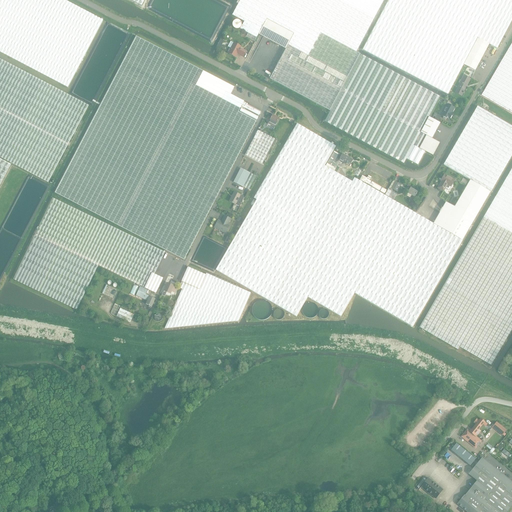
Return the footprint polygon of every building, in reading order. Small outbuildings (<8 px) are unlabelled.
[(0,0),(0,52),(67,87),(103,20),(64,0),(0,0)] [(240,0),(232,15),(244,22),(260,30),(266,19),(294,34),(286,49),(270,79),(330,111),(324,121),(404,164),(406,159),(418,165),(425,151),(433,156),(433,155),(440,143),(432,139),(440,123),(429,117),(440,96),(439,96),(356,52),(383,0),(240,0)] [(511,0),(388,0),(363,50),(448,94),(463,65),(477,38),(489,44),(497,48),(511,19),(511,0)] [(258,34),(286,49),(294,34),(266,19),(260,30),(244,22),(242,25),(241,25),(239,29),(248,34),(246,37),(254,42),(258,34)] [(238,112),(240,108),(195,85),(202,71),(136,36),(54,193),(184,260),(256,121),(238,112)] [(475,71),(489,44),(477,38),(463,65),(475,71)] [(239,55),(243,57),(246,51),(240,48),(241,47),(233,43),(230,49),(229,48),(227,52),(228,52),(228,53),(235,57),(237,54),(239,54),(239,55)] [(511,44),(504,58),(482,96),(506,110),(511,113),(511,44)] [(0,58),(0,156),(26,169),(49,181),(89,104),(0,58)] [(234,87),(202,71),(195,85),(240,108),(244,101),(230,94),(234,87)] [(464,92),(470,79),(464,75),(455,93),(462,96),(463,93),(464,93),(464,92)] [(443,117),(443,118),(445,119),(446,119),(447,118),(448,119),(449,118),(450,119),(452,115),(451,114),(454,108),(448,104),(442,115),(443,116),(443,117)] [(443,165),(470,180),(490,192),(511,153),(511,126),(477,106),(443,165)] [(439,121),(441,115),(435,112),(432,118),(439,121)] [(274,127),(279,118),(272,115),(271,118),(268,116),(267,119),(269,120),(268,124),(274,127)] [(393,192),(388,189),(384,195),(354,178),(352,182),(324,166),(336,147),(296,124),(252,198),(256,200),(215,270),(296,316),(308,297),(341,316),(354,293),(412,326),(462,240),(433,224),(393,201),(397,194),(393,192)] [(245,155),(262,164),(275,139),(258,130),(245,155)] [(349,167),(353,160),(342,154),(341,156),(339,154),(334,161),(337,163),(338,161),(349,167)] [(0,185),(11,165),(0,159),(0,185)] [(511,168),(452,272),(419,327),(434,336),(457,350),(459,347),(490,366),(501,347),(511,328),(511,168)] [(233,182),(249,190),(256,177),(240,169),(233,182)] [(449,189),(450,186),(454,180),(444,174),(441,181),(437,188),(444,192),(445,188),(447,189),(449,189)] [(393,180),(388,189),(393,192),(398,183),(393,180)] [(445,202),(433,224),(462,240),(490,192),(470,180),(454,207),(445,202)] [(407,193),(408,193),(406,196),(410,198),(411,195),(415,197),(418,192),(410,187),(407,193)] [(229,202),(235,205),(239,207),(244,197),(234,192),(229,202)] [(35,235),(13,279),(42,293),(77,310),(85,293),(98,266),(127,280),(141,286),(156,294),(159,287),(162,280),(163,279),(154,274),(165,252),(149,245),(99,221),(53,198),(35,235)] [(224,216),(222,220),(223,221),(222,222),(218,220),(214,228),(225,233),(229,226),(227,225),(230,219),(224,216)] [(181,282),(199,290),(205,275),(187,268),(181,282)] [(206,274),(205,275),(199,290),(181,282),(178,288),(182,290),(164,329),(206,324),(238,321),(250,294),(218,279),(206,274)] [(175,293),(178,288),(174,286),(167,283),(162,295),(165,297),(167,292),(171,294),(172,292),(175,293)] [(151,307),(155,300),(149,297),(146,304),(149,306),(148,307),(151,308),(151,307)] [(120,309),(116,316),(130,323),(133,315),(120,309)] [(167,319),(167,317),(167,316),(166,315),(165,314),(164,313),(163,313),(162,312),(161,312),(159,312),(158,312),(156,313),(156,314),(155,315),(154,316),(154,318),(153,319),(154,320),(154,321),(154,322),(155,323),(156,324),(157,325),(158,325),(160,326),(161,326),(163,325),(164,325),(165,324),(166,323),(167,322),(167,320),(167,319)] [(476,437),(478,434),(478,435),(481,431),(478,429),(484,421),(480,418),(470,432),(467,429),(461,436),(475,448),(481,441),(476,437)] [(497,422),(492,427),(502,435),(507,430),(497,422)] [(470,465),(476,458),(456,443),(451,449),(470,465)] [(464,495),(457,504),(466,511),(507,511),(511,506),(511,481),(482,457),(469,474),(477,481),(465,496),(464,495)] [(435,498),(442,489),(428,478),(427,479),(421,487),(435,498)] [(61,511),(62,511),(69,508),(61,498),(55,502),(61,511)]
